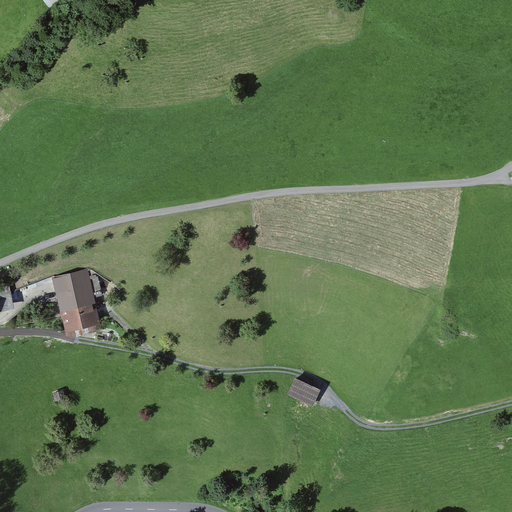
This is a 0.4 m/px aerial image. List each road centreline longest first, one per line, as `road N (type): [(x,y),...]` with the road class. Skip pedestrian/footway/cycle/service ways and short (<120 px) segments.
road 1 (track): [(0,333),(46,333),(214,371),(310,378),(363,426),(383,430),(511,403)]
road 2 (unclassified): [(0,265),(135,217),(267,195),(489,181),(511,166)]
